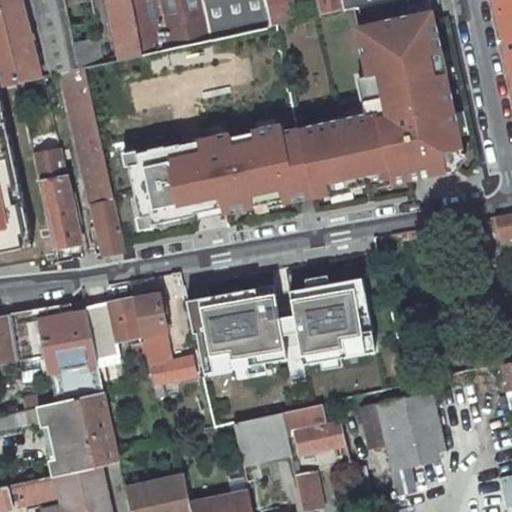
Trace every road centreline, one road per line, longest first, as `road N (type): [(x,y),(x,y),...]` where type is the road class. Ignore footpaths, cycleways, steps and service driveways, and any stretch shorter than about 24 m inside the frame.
road 1 (residential): [(511,201),(0,289)]
road 2 (residential): [(467,0),(511,189)]
